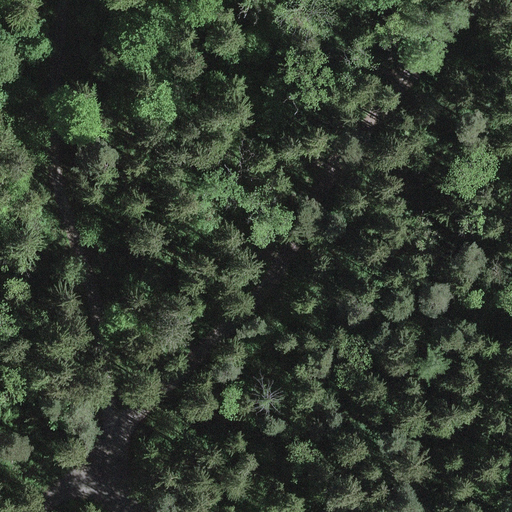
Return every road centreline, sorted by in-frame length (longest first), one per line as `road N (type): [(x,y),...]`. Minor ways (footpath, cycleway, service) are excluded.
road 1 (track): [(95,457),(278,273),(317,194),(484,0)]
road 2 (track): [(95,457),(98,334),(53,167),(61,0)]
